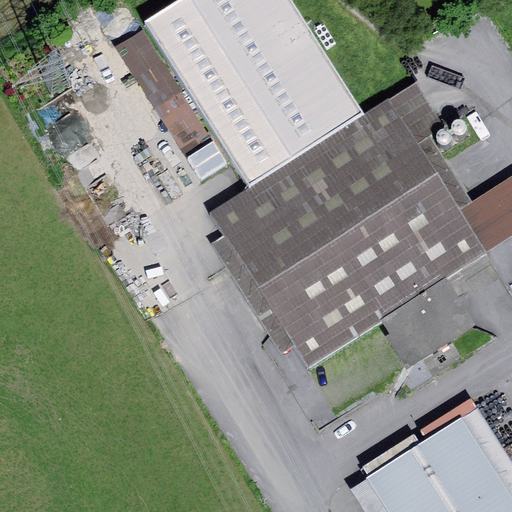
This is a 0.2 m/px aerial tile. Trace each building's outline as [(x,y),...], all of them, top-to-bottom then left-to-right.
[(284,0),(198,0),(146,33),(231,166),(250,197),(364,125),(284,0)] [(231,166),(146,33),(116,52),(202,184),(231,166)] [(250,197),(212,222),(225,241),(295,350),(310,373),(378,329),(446,285),(486,260),(459,219),(417,152),(430,144),(446,133),(418,90),(364,125),(250,197)] [(458,149),(460,149),(463,148),(465,147),(466,145),(467,142),(467,140),(466,138),(464,136),(462,135),(460,134),(458,134),(456,135),(454,137),(453,139),(452,141),(452,144),(453,146),(455,148),(458,149)] [(459,219),(472,210),(430,144),(417,152),(459,219)] [(443,159),(446,159),(448,159),(450,157),(452,155),(452,153),(452,150),(451,148),(450,146),(448,145),(446,144),(443,145),(441,145),(439,147),(438,149),(438,151),(438,154),(439,156),(441,158),(443,159)] [(511,184),(472,210),(459,219),(486,260),(511,243),(511,184)] [(295,350),(225,241),(213,249),(282,358),(295,350)] [(446,285),(378,329),(407,377),(477,336),(446,285)] [(370,477),(350,489),(364,511),(511,511),(511,457),(480,406),(421,443),(414,433),(363,465),(370,477)]
